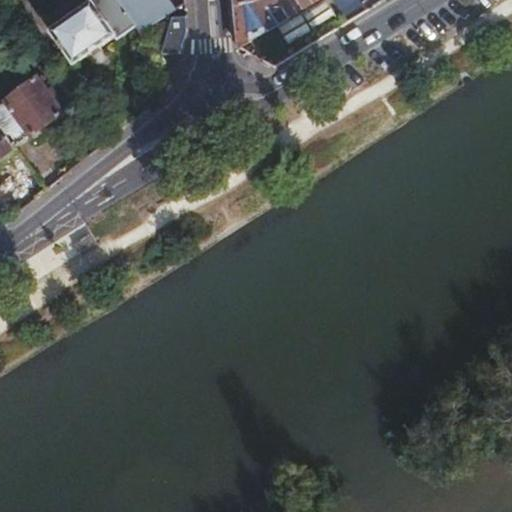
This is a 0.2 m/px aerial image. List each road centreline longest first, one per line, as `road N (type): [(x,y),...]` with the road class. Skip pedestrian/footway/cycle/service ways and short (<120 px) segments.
road 1 (secondary): [(201,92),(48,219)]
road 2 (secondary): [(432,0),(277,89)]
road 3 (secondary): [(48,219),(187,140)]
